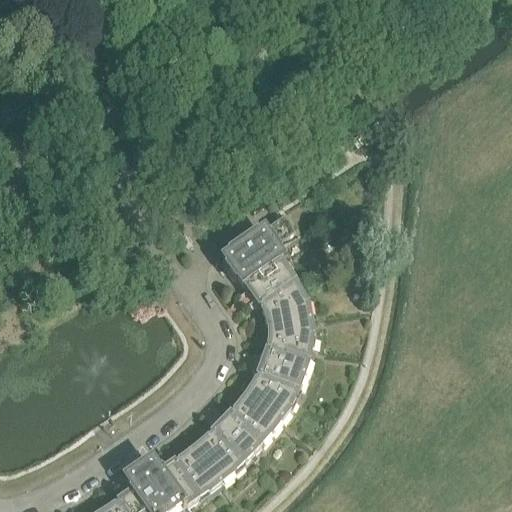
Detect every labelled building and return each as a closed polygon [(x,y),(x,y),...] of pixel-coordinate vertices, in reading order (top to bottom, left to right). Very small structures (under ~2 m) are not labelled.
[(274,254),(293,242),(282,226),(263,239),(262,239),(254,244),(254,243),(227,261),(228,262),(220,268),(226,275),(225,276),(234,289),(235,289),(240,297),(244,294),(254,310),(276,295),(282,303),(296,293),(294,289),(280,269),(283,268),(277,260),(278,259),(274,254)] [(267,337),(310,328),(307,312),(306,312),(296,293),(282,303),(276,295),(254,310),(257,314),(259,314),(262,318),(261,319),(265,328),(267,336),(267,337)] [(279,364),(309,369),(312,346),(313,345),(310,328),(267,337),(268,344),(267,350),(267,353),(268,354),(267,359),(265,358),(262,366),(276,372),(279,364)] [(309,370),(309,369),(279,364),(276,372),(262,366),(259,376),(273,382),(268,396),(276,408),(290,417),(298,399),(309,370)] [(268,396),(273,382),(259,376),(256,383),(258,384),(256,389),(254,389),(248,399),(241,408),(276,436),(282,429),(290,418),(290,417),(276,408),(268,396)] [(270,445),(276,436),(241,408),(239,410),(233,418),(234,420),(230,423),(229,422),(219,431),(256,467),(258,465),(254,461),(261,455),(260,454),(269,444),(270,445)] [(253,469),(256,467),(219,431),(210,440),(212,441),(207,446),(206,445),(196,454),(193,456),(221,492),(234,482),(233,481),(243,472),(244,472),(250,466),(253,469)] [(207,503),(221,492),(193,456),(186,462),(178,468),(178,469),(174,472),(173,470),(160,479),(159,479),(158,479),(165,489),(166,489),(182,511),(192,511),(198,508),(207,502),(207,503)] [(165,489),(158,479),(150,468),(122,487),(130,499),(138,510),(137,510),(138,511),(182,511),(166,489),(165,489)] [(138,511),(137,510),(138,510),(130,499),(129,500),(130,501),(117,509),(118,511),(116,511),(138,511)]
